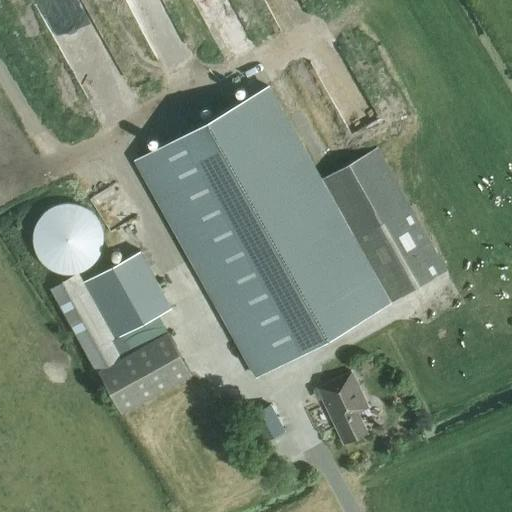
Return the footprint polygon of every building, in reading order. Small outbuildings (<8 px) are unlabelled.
[(321,180),(268,85),(138,158),(259,375),(389,302),(321,180)] [(321,180),(389,302),(447,270),(378,148),(321,180)] [(68,274),(78,273),(88,267),(97,258),(102,247),(103,235),(100,224),(94,216),(86,209),(74,204),(62,204),(50,208),(41,215),(36,224),(33,234),(33,246),(38,258),(47,267),(57,272),(68,274)] [(171,308),(141,252),(83,284),(78,274),(50,289),(96,372),(98,371),(122,414),(191,376),(157,315),(171,308)] [(344,442),(367,432),(358,412),(369,407),(352,370),(318,386),(344,442)] [(262,442),(285,431),(272,404),(249,415),(262,442)]
